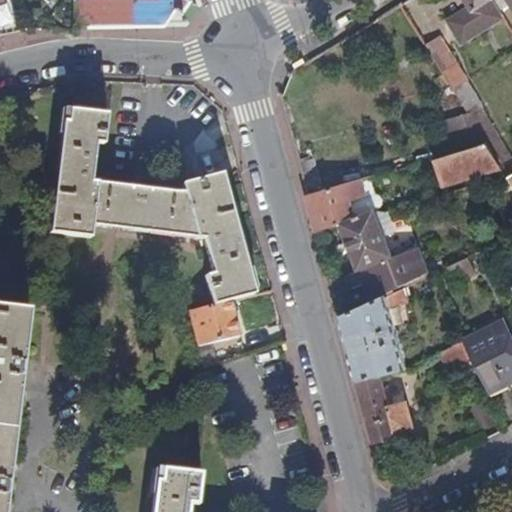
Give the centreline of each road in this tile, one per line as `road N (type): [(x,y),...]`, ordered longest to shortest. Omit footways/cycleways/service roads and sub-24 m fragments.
road 1 (residential): [(367,511),(253,111),(242,43)]
road 2 (residential): [(0,65),(77,51),(193,54),(242,43)]
road 3 (residential): [(390,511),(511,452)]
